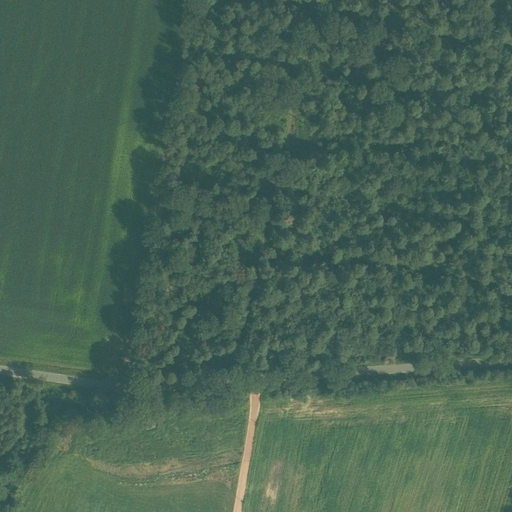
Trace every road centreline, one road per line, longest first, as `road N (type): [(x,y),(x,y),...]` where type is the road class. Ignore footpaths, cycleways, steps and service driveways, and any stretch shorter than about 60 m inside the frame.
road 1 (unclassified): [(0,371),(128,386),(511,362)]
road 2 (track): [(239,382),(318,0)]
road 3 (track): [(255,381),(237,511)]
